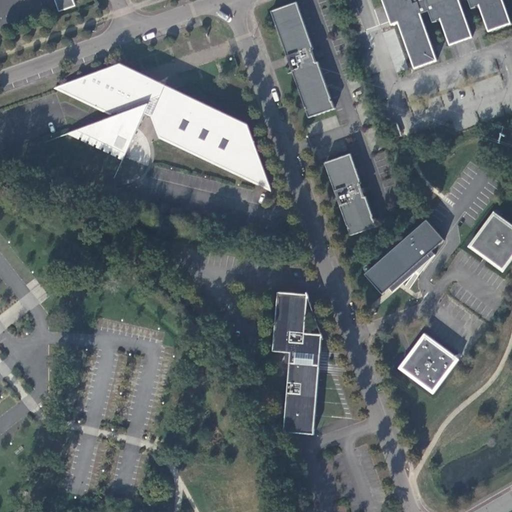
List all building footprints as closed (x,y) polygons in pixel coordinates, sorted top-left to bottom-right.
[(54,0),(59,11),(75,5),(73,0),(54,0)] [(501,0),(380,0),(385,12),(392,9),(397,24),(413,70),(436,62),(419,15),(428,12),(431,23),(439,20),(448,46),(471,38),(458,0),(467,0),(470,8),(478,6),(487,32),(510,24),(501,0)] [(298,2),(272,12),(288,58),(290,58),(295,71),(293,71),(309,118),(335,109),(319,62),(317,62),(313,50),(314,49),(298,2)] [(165,138),(270,188),(260,160),(250,155),(255,144),(248,126),(247,125),(245,129),(170,93),(167,99),(159,95),(160,93),(158,91),(156,90),(155,93),(140,86),(143,80),(120,69),(122,65),(121,65),(89,76),(58,87),(93,103),(96,105),(114,113),(118,112),(119,115),(89,126),(71,133),(125,158),(146,114),(150,116),(159,120),(165,138)] [(352,154),(326,163),(336,193),(338,192),(342,205),(341,206),(351,235),(377,226),(367,197),(365,197),(360,184),(362,184),(352,154)] [(503,273),(511,260),(511,255),(503,268),(500,266),(473,246),(495,217),(494,212),(469,247),(503,273)] [(511,225),(494,212),(495,217),(473,246),(500,266),(503,268),(511,255),(511,225)] [(443,241),(426,222),(365,275),(383,295),(390,289),(393,293),(436,256),(432,252),(443,241)] [(284,433),(314,435),(320,365),(315,365),(316,355),(321,356),(323,336),(305,334),(309,295),(279,293),(274,352),(291,353),(290,363),(284,433)] [(434,395),(460,360),(455,360),(433,390),(404,368),(415,353),(425,339),(425,334),(399,369),(434,395)] [(460,360),(425,334),(425,339),(415,353),(404,368),(433,390),(455,360),(460,360)]
